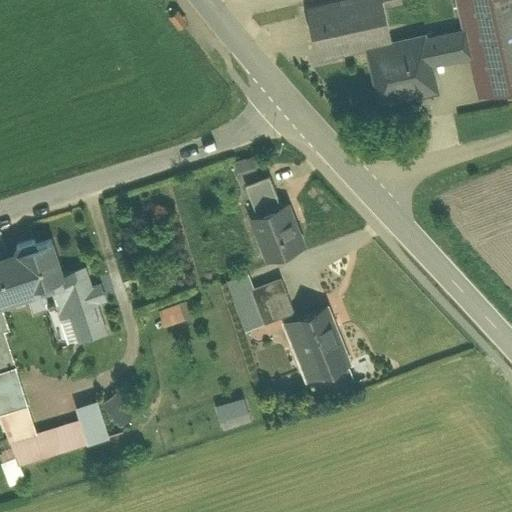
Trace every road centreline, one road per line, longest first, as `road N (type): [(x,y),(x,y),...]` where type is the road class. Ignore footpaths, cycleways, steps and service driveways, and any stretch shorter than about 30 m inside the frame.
road 1 (tertiary): [(300,119),(0,214)]
road 2 (secondary): [(371,192),(511,349)]
road 3 (unclassified): [(371,192),(397,170),(511,133)]
road 4 (secondary): [(205,0),(300,119)]
